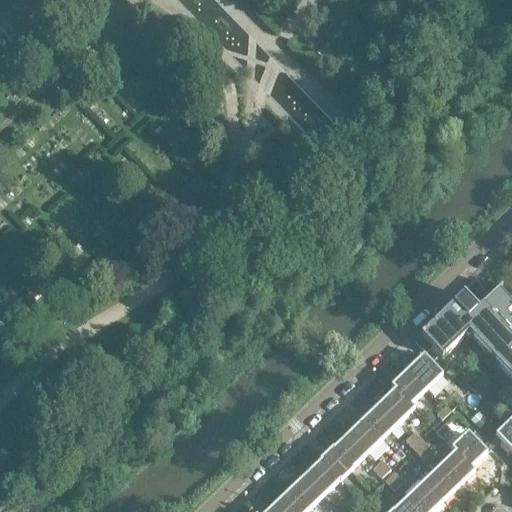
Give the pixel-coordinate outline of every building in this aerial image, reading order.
[(511,306),(489,283),(475,297),(476,299),(470,304),(463,297),(447,312),(469,335),(467,338),(470,341),(473,339),(511,379),(511,306)] [(444,360),(467,338),(469,335),(447,312),(420,338),(433,351),(434,350),(444,360)] [(433,351),(420,338),(414,344),(427,357),(433,351)] [(442,378),(423,358),(407,374),(426,394),(442,378)] [(426,394),(407,374),(391,389),(394,393),(395,392),(410,409),(411,408),(426,394)] [(414,412),(411,408),(410,409),(395,392),(394,393),(379,407),(398,427),(414,412)] [(398,427),(379,407),(363,422),(383,442),(398,427)] [(441,424),(451,415),(446,410),(437,419),(441,424)] [(511,421),(495,438),(511,455),(511,453),(511,421)] [(383,442),(363,422),(348,437),(367,457),(383,442)] [(441,440),(450,431),(446,427),(436,436),(441,440)] [(409,448),(419,439),(414,434),(405,443),(409,448)] [(487,456),(483,452),(468,436),(451,452),(455,456),(455,455),(471,471),(487,456)] [(353,471),(367,457),(348,437),(333,452),(332,451),(326,457),(319,463),(320,464),(305,478),(325,498),(339,484),(340,485),(347,478),(351,474),(353,472),(353,471)] [(414,453),(423,444),(419,439),(409,448),(414,453)] [(418,457),(428,448),(423,444),(414,453),(418,457)] [(423,462),(432,453),(428,448),(418,457),(423,462)] [(475,475),(471,471),(455,455),(455,456),(439,470),(459,490),(475,475)] [(377,477),(386,468),(382,463),(373,472),(377,477)] [(382,481),(391,473),(386,468),(377,477),(382,481)] [(459,490),(439,470),(424,485),(443,505),(459,490)] [(389,489),(399,481),(394,476),(385,485),(389,489)] [(310,511),(325,498),(305,478),(290,493),(307,511),(310,511)] [(394,494),(403,485),(399,481),(389,489),(394,494)] [(435,511),(443,505),(424,485),(408,500),(419,511),(435,511)] [(307,511),(290,493),(274,508),(277,511),(307,511)] [(419,511),(408,500),(395,511),(419,511)]
